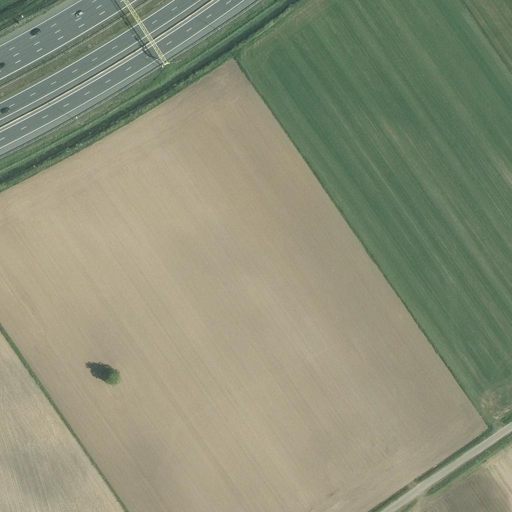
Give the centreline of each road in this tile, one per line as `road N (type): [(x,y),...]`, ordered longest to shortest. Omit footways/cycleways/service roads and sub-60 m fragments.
road 1 (motorway): [(0,141),(231,0)]
road 2 (motorway): [(0,113),(191,0)]
road 3 (unclassified): [(390,511),(511,428)]
road 4 (motorway): [(110,0),(0,65)]
